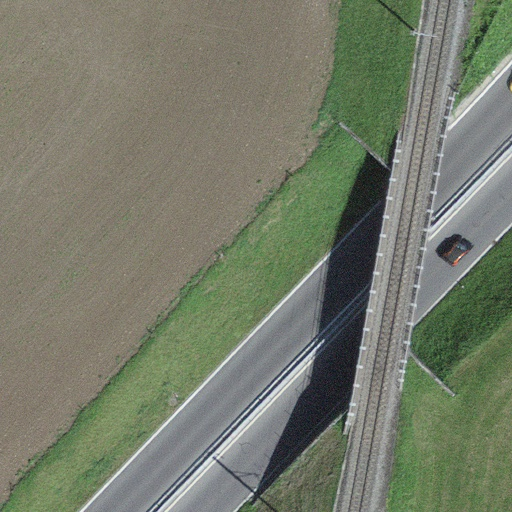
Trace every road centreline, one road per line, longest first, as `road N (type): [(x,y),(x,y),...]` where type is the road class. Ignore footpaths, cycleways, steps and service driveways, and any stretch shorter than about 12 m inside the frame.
road 1 (trunk): [(511,97),(116,511)]
road 2 (trunk): [(201,511),(511,190)]
